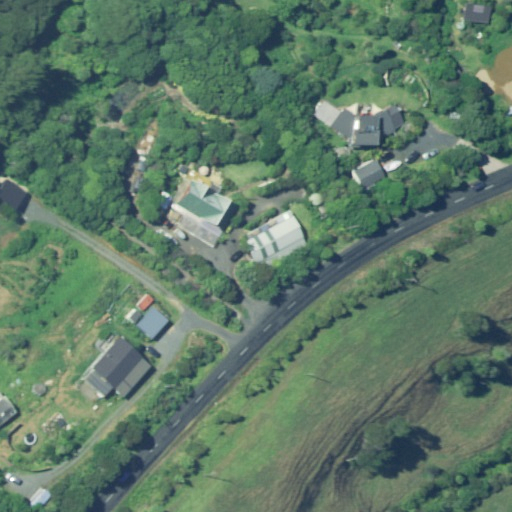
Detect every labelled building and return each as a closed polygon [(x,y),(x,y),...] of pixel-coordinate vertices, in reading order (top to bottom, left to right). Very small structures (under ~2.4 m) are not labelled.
[(484,11),(469,8),(468,18),(482,20),(484,11)] [(360,121),(344,110),(331,128),(352,143),(352,147),(376,148),(376,146),(398,133),(385,111),(367,121),(360,121)] [(388,177),(378,160),(355,173),(365,190),(388,177)] [(239,208),(190,182),(177,207),(205,221),(203,224),(225,235),(239,208)] [(306,239),(293,217),(245,244),(258,266),(306,239)] [(152,300),(145,294),(135,304),(142,310),(152,300)] [(168,323),(154,309),(136,327),(151,341),(168,323)] [(151,371),(115,340),(88,371),(124,402),(151,371)] [(76,418),(70,411),(55,424),(61,430),(76,418)] [(13,493),(0,478),(0,494),(5,500),(13,493)]
